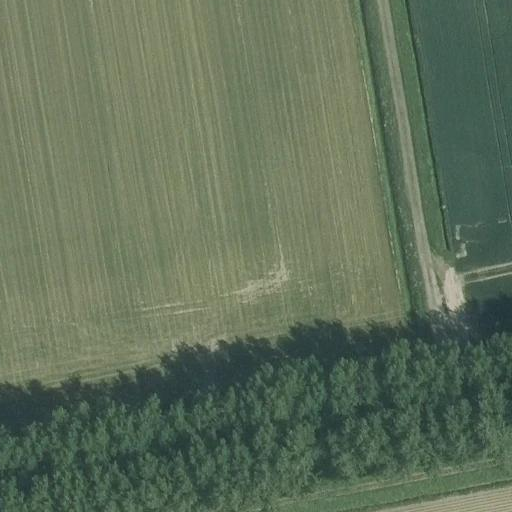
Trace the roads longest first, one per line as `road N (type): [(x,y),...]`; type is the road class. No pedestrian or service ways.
road 1 (unclassified): [(0,459),(511,363)]
road 2 (track): [(440,376),(378,0)]
road 3 (track): [(511,453),(208,511)]
